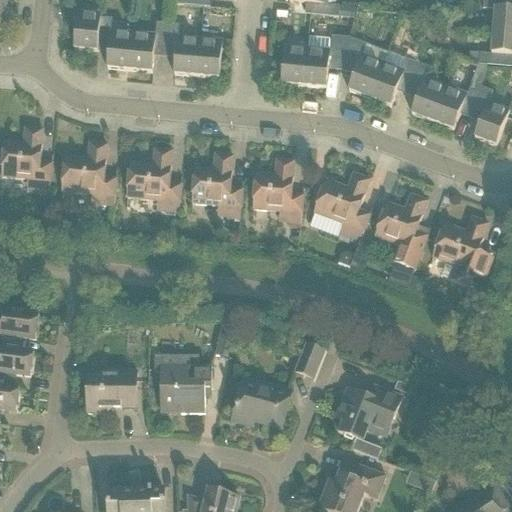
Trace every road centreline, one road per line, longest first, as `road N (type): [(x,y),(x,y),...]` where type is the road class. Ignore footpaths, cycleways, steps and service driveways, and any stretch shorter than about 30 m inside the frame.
road 1 (residential): [(511,178),(494,184),(340,126),(241,118)]
road 2 (residential): [(277,477),(256,462),(214,452),(58,453)]
road 3 (residential): [(241,118),(82,101),(36,72)]
road 4 (residential): [(277,477),(330,357)]
road 5 (residential): [(58,453),(75,327)]
